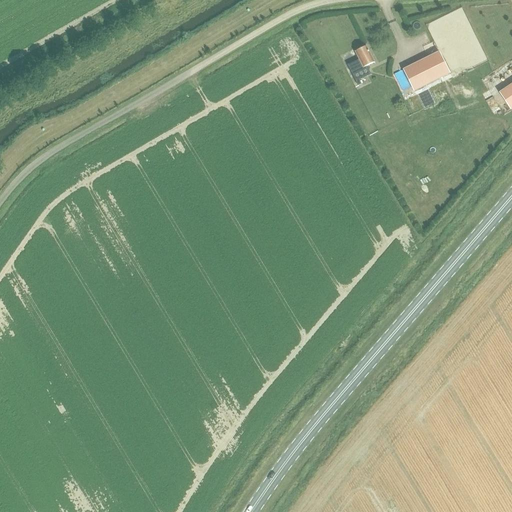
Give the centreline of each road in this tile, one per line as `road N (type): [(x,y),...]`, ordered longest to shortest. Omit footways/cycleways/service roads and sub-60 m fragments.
road 1 (secondary): [(249,511),(340,391),(511,195)]
road 2 (unclassified): [(0,202),(49,154),(283,17),(332,0)]
